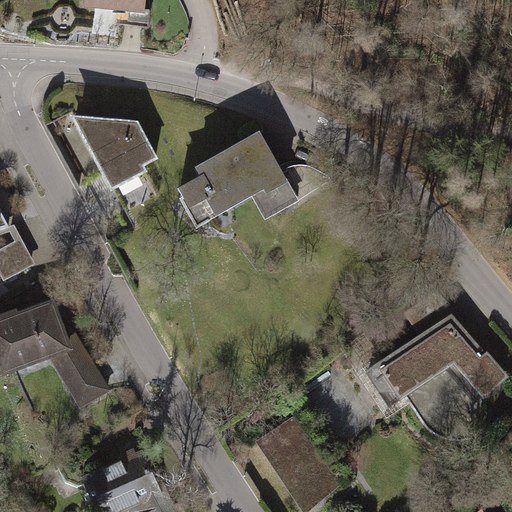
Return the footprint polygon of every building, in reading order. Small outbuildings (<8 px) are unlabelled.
[(82,0),(80,16),(144,25),(145,0),(82,0)] [(137,127),(66,120),(107,193),(157,166),(137,127)] [(261,136),(192,175),(195,180),(171,194),(193,232),(259,194),(264,202),(291,187),(261,136)] [(0,284),(30,268),(0,222),(0,284)] [(49,310),(0,326),(0,379),(53,364),(70,396),(96,377),(49,310)] [(455,311),(375,369),(402,406),(458,366),(481,398),(505,381),(455,311)] [(304,511),(344,485),(297,418),(250,450),(292,511),(304,511)] [(184,511),(151,449),(88,483),(103,511),(107,511),(129,500),(134,511),(184,511)]
